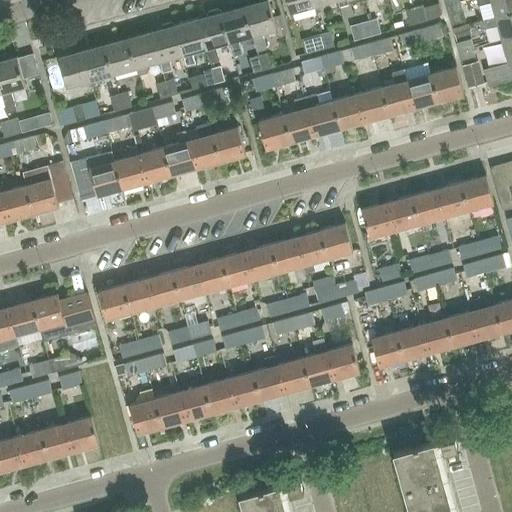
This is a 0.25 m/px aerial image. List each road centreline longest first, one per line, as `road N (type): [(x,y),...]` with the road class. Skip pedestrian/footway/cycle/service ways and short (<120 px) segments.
road 1 (residential): [(0,266),(511,124)]
road 2 (residential): [(303,431),(458,388)]
road 3 (residential): [(150,473),(303,431)]
road 4 (residential): [(11,511),(150,473)]
road 5 (residential): [(492,511),(458,388)]
